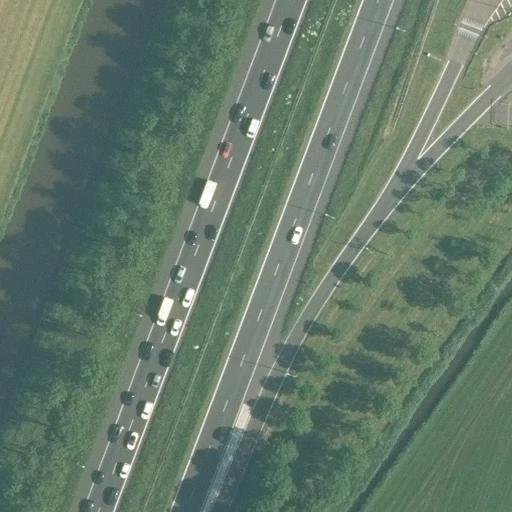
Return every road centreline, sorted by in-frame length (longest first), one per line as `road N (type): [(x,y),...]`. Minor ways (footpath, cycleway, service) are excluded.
road 1 (motorway): [(187,511),(380,0)]
road 2 (motorway): [(295,0),(102,511)]
road 3 (motorway): [(217,511),(264,391),(385,208)]
